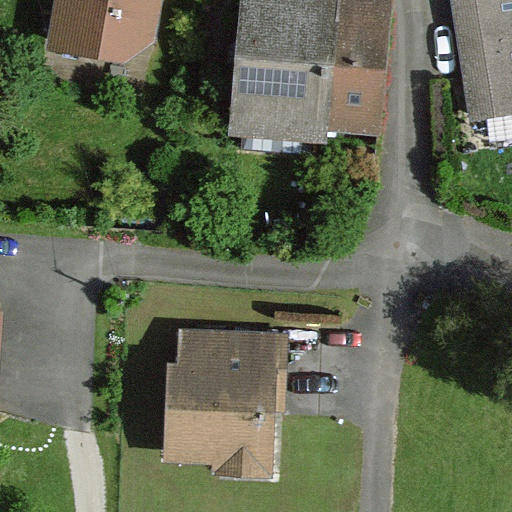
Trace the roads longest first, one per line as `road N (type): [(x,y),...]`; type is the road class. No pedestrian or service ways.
road 1 (residential): [(402,240),(395,278),(102,259)]
road 2 (residential): [(407,0),(413,83),(402,240)]
